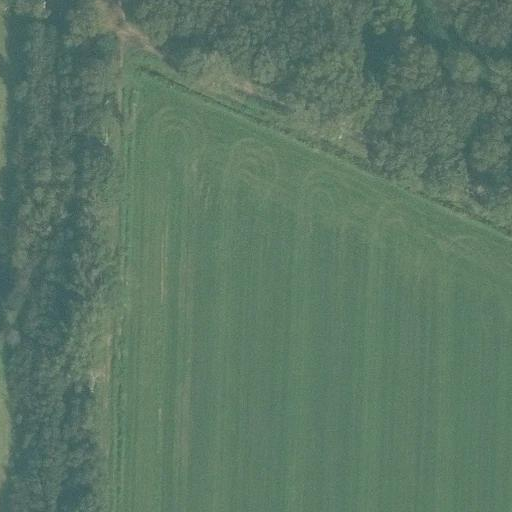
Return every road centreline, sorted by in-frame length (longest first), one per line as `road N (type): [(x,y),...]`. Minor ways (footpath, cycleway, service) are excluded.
road 1 (track): [(102,511),(118,29)]
road 2 (track): [(118,29),(511,207)]
